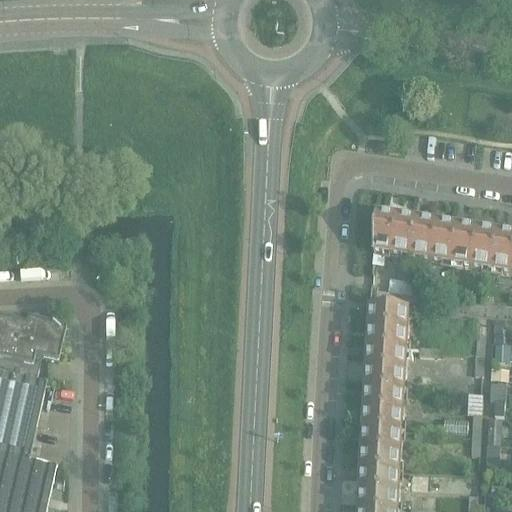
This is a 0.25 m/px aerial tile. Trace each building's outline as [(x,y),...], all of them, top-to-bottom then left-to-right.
[(412,264),(419,224),(377,218),(374,258),(412,264)] [(452,270),(459,231),(419,224),(412,264),(452,270)] [(492,276),(499,237),(459,231),(452,270),(492,276)] [(511,279),(511,238),(499,237),(492,276),(511,279)] [(370,313),(368,354),(408,356),(410,315),(370,313)] [(0,462),(30,469),(47,389),(36,387),(45,348),(48,349),(50,341),(46,340),(48,335),(7,326),(6,333),(0,331),(0,462)] [(365,395),(405,397),(408,356),(368,354),(365,395)] [(365,395),(363,435),(403,437),(405,397),(365,395)] [(362,460),(361,476),(401,477),(403,437),(363,435),(362,460)] [(499,470),(503,450),(491,448),(488,468),(499,470)] [(0,511),(48,511),(49,508),(56,475),(30,469),(0,462),(0,511)] [(359,511),(399,511),(401,477),(361,476),(359,511)]
